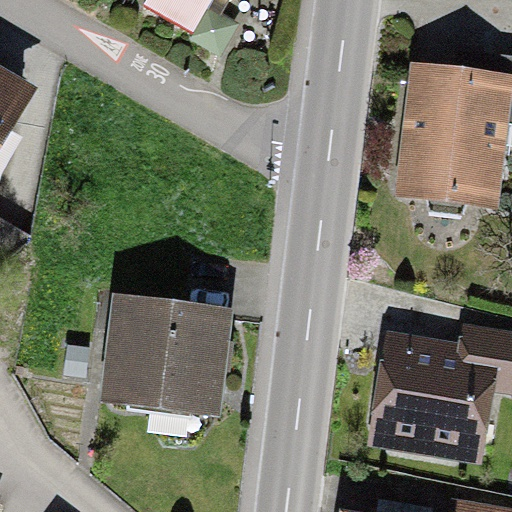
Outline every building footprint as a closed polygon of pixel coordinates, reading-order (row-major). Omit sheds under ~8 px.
[(480,68),(412,59),(393,196),(498,210),(506,149),(511,149),(511,56),(482,53),(480,68)] [(0,183),(41,110),(0,87),(0,183)] [(235,311),(114,297),(102,400),(223,415),(235,311)] [(464,353),(391,341),(373,450),(484,469),(497,393),(511,395),(511,334),(468,327),(464,353)] [(0,511),(3,511),(11,495),(0,490),(0,511)]
